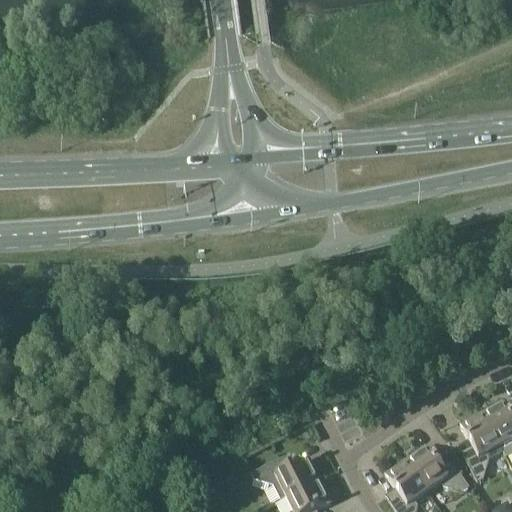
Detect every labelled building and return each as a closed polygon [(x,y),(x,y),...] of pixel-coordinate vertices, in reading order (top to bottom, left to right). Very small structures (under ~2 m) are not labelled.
[(503,405),(481,417),(499,451),(505,461),(511,457),(511,419),(511,420),(503,405)] [(481,417),(459,429),(470,449),(460,455),(477,486),(483,483),(488,463),(486,458),(499,451),(481,417)] [(425,450),(405,464),(427,496),(440,487),(443,491),(464,495),(469,491),(448,462),(439,469),(425,450)] [(282,462),(251,478),(253,484),(273,490),(280,504),(285,501),(320,484),(308,462),(288,472),(282,462)] [(405,464),(385,479),(398,498),(388,505),(393,511),(417,511),(418,510),(414,505),(427,496),(405,464)] [(319,511),(331,506),(320,484),(285,501),(290,511),(319,511)]
